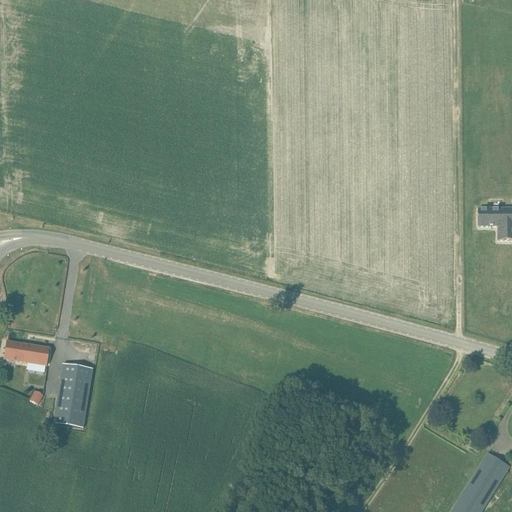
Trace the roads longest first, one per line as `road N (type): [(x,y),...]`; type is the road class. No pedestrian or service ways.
road 1 (tertiary): [(511,359),(104,250),(26,238)]
road 2 (track): [(455,0),(458,344)]
road 3 (track): [(466,346),(363,511)]
